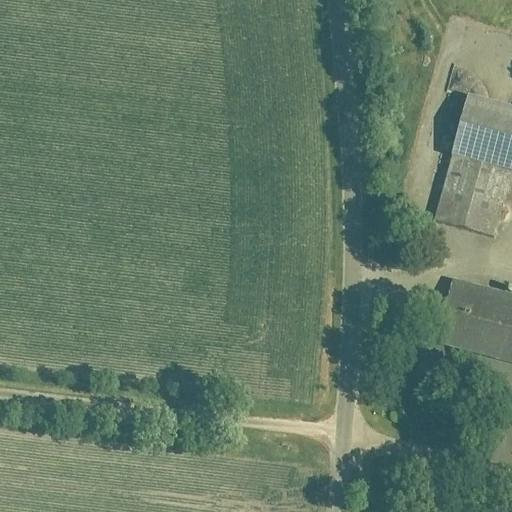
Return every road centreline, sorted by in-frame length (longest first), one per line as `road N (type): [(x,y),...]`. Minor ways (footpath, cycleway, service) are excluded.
road 1 (residential): [(346,440),(355,250),(336,0)]
road 2 (unclassified): [(346,440),(0,395)]
road 3 (unclassified): [(511,478),(346,440)]
